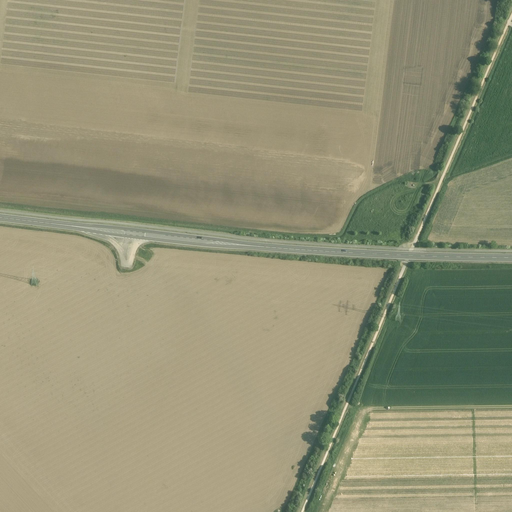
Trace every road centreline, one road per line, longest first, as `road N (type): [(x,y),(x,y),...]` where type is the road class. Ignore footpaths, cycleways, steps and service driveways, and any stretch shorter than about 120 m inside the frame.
road 1 (secondary): [(511,259),(313,252),(132,234)]
road 2 (track): [(344,412),(330,413),(322,425),(282,511)]
